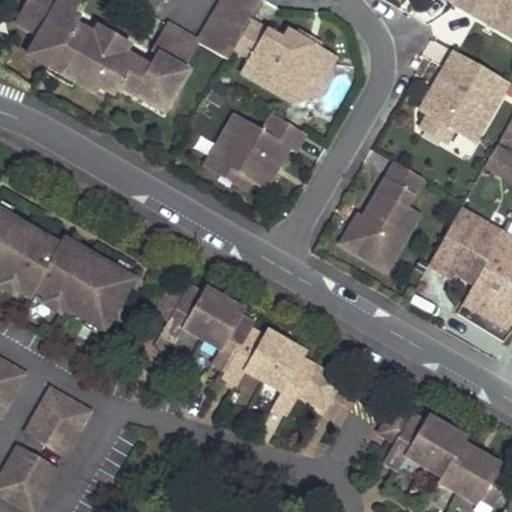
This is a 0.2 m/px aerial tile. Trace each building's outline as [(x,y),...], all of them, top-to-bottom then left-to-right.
[(182,72),(197,46),(196,46),(165,28),(164,29),(151,52),(157,55),(150,68),(125,53),(117,48),(113,55),(72,32),(76,25),(79,20),(71,15),(79,0),(27,0),(22,10),(46,23),(39,36),(33,46),(55,58),(51,65),(97,91),(102,82),(116,89),(141,104),(146,94),(168,107),(186,75),(182,72)] [(124,0),(122,4),(121,5),(150,20),(160,3),(154,0),(124,0)] [(232,52),(248,24),(260,3),(255,0),(221,0),(196,46),(197,46),(226,63),(232,52)] [(511,0),(437,0),(449,6),(511,41),(511,40),(511,0)] [(22,10),(15,23),(39,36),(46,23),(22,10)] [(245,68),(290,93),(310,88),(318,73),(328,71),(334,61),(315,50),(295,39),(285,33),(283,38),(280,42),(265,34),(248,24),(232,52),(249,61),(245,68)] [(117,48),(125,53),(130,45),(98,28),(93,35),(76,25),(72,32),(113,55),(117,48)] [(265,34),(280,42),(283,38),(272,32),(265,34)] [(295,39),(315,50),(317,45),(297,34),(295,39)] [(33,46),(28,57),(49,69),(51,65),(55,58),(33,46)] [(505,85),(450,55),(440,74),(443,76),(430,98),(427,96),(417,115),(425,119),(451,134),(459,138),(466,126),(479,133),(505,85)] [(93,99),(97,91),(51,65),(49,69),(46,72),(93,99)] [(310,88),(290,93),(245,68),(240,77),(290,105),(319,97),(330,78),(328,71),(318,73),(310,88)] [(440,74),(427,96),(430,98),(443,76),(440,74)] [(102,82),(97,91),(110,99),(116,89),(102,82)] [(146,94),(141,104),(163,116),(168,107),(146,94)] [(250,185),(264,193),(274,176),(269,173),(274,164),(279,168),(287,153),(294,156),(305,138),(271,119),(261,136),(233,120),(217,148),(230,156),(222,169),(250,185)] [(444,147),(451,134),(425,119),(417,132),(444,147)] [(466,126),(459,138),(472,145),(479,133),(466,126)] [(511,131),(506,127),(497,142),(511,150),(511,131)] [(511,155),(495,146),(485,165),(511,180),(511,155)] [(250,185),(222,169),(230,156),(217,148),(204,170),(245,194),(250,185)] [(269,173),(274,176),(279,168),(274,164),(269,173)] [(394,166),(362,222),(356,233),(351,230),(340,248),(386,274),(405,242),(392,234),(405,211),(422,182),(394,166)] [(505,230),(462,206),(430,264),(444,272),(449,262),(479,278),(473,288),(462,308),(507,334),(511,326),(511,249),(502,266),(491,260),(503,238),(501,237),(505,230)] [(392,234),(405,242),(418,219),(405,211),(392,234)] [(357,219),(351,230),(356,233),(362,222),(357,219)] [(109,316),(103,313),(121,282),(118,281),(106,274),(60,248),(56,255),(45,274),(40,271),(37,278),(32,275),(46,249),(0,223),(0,288),(12,295),(10,298),(23,306),(27,299),(38,305),(39,302),(57,312),(55,315),(79,328),(81,325),(94,332),(109,316)] [(511,249),(511,242),(503,238),(491,260),(502,266),(511,249)] [(46,249),(32,275),(37,278),(40,271),(45,274),(56,255),(46,249)] [(444,272),(430,264),(427,268),(452,282),(455,278),(473,288),(479,278),(449,262),(444,272)] [(111,265),(106,274),(118,281),(123,272),(111,265)] [(103,313),(109,316),(126,285),(121,282),(103,313)] [(0,300),(7,304),(10,298),(12,295),(0,288),(0,300)] [(217,303),(197,292),(194,298),(181,290),(177,299),(163,291),(149,318),(163,326),(167,320),(179,326),(176,333),(195,343),(215,354),(218,348),(231,355),(228,361),(241,368),(238,374),(258,385),(277,396),(281,389),(294,397),(295,395),(320,409),(335,382),(309,368),(296,361),(299,355),(280,344),(260,334),(257,339),(244,332),(247,326),(233,319),(237,313),(217,303)] [(39,302),(38,305),(34,311),(52,321),(55,315),(57,312),(39,302)] [(155,339),(169,347),(176,333),(179,326),(167,320),(163,326),(155,339)] [(79,328),(77,333),(90,340),(94,332),(81,325),(79,328)] [(215,354),(206,368),(220,375),(228,361),(231,355),(218,348),(215,354)] [(220,375),(217,381),(230,388),(238,374),(241,368),(228,361),(220,375)] [(0,373),(0,420),(21,387),(0,373)] [(277,396),(269,410),(283,417),(294,397),(281,389),(277,396)] [(48,404),(21,446),(58,469),(85,426),(48,404)] [(387,411),(375,434),(391,443),(404,450),(401,455),(421,467),(438,477),(435,482),(456,494),(474,504),(477,498),(490,505),(506,477),(494,470),(496,464),(478,454),(459,444),(462,438),(443,427),(423,416),(420,422),(407,414),(404,420),(387,411)] [(404,450),(391,443),(379,463),(393,470),(401,455),(404,450)] [(30,511),(50,481),(14,458),(0,480),(0,509),(4,511),(30,511)]
